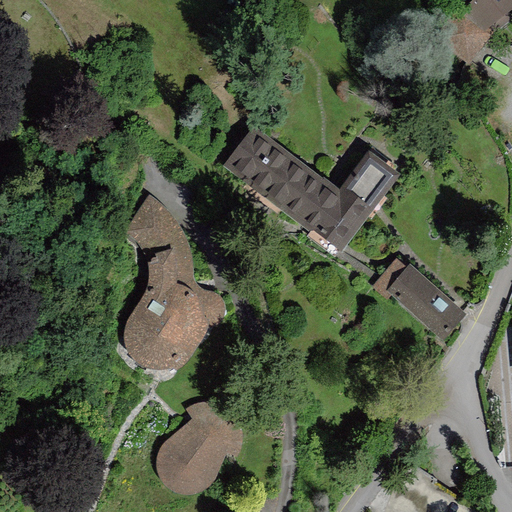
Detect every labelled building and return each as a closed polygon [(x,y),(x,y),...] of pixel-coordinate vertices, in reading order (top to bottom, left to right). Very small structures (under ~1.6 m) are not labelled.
[(511,8),(511,2),(510,0),(472,0),(464,7),(483,32),(511,8)] [(467,59),(486,35),(459,15),(440,39),(467,59)] [(338,192),(254,130),(224,171),(337,255),(396,176),(367,154),(338,192)] [(147,197),(123,232),(131,238),(139,246),(145,253),(147,265),(148,277),(146,289),(137,304),(129,319),(123,330),(123,342),(126,352),(133,360),(142,368),(157,371),(167,370),(170,369),(175,372),(183,367),(195,353),(202,341),(206,329),(209,329),(217,325),(221,320),(224,313),(224,304),(218,295),(211,291),(201,288),(193,289),(193,282),(193,271),(191,258),(190,244),(183,230),(173,218),(163,207),(154,201),(147,197)] [(394,259),(370,287),(437,344),(448,331),(465,312),(410,265),(406,269),(394,259)] [(203,418),(169,450),(164,473),(179,494),(215,488),(233,451),(241,458),(249,441),(245,418),(224,401),(191,407),(203,418)]
